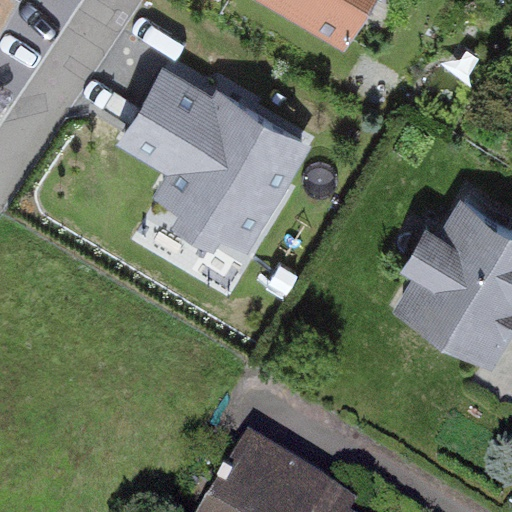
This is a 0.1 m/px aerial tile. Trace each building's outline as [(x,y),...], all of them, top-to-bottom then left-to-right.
[(0,0),(0,37),(21,0),(0,0)] [(383,0),(261,0),(354,52),(383,0)] [(312,154),(166,75),(124,152),(170,177),(155,204),(256,258),(312,154)] [(511,240),(464,211),(397,322),(511,390),(511,240)] [(373,511),(251,436),(203,511),(373,511)]
